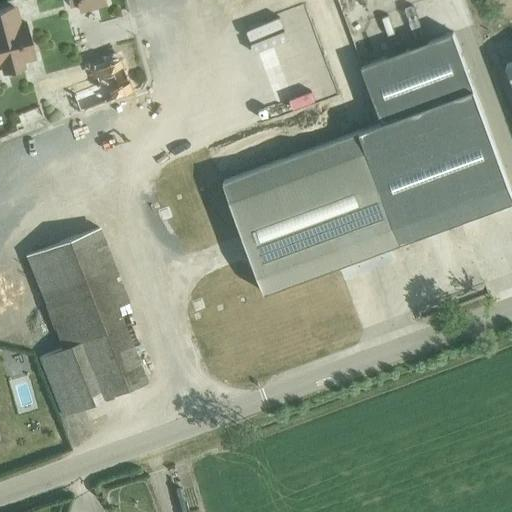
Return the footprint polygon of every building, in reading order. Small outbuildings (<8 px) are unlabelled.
[(104,0),(67,0),(69,3),(76,1),(79,9),(105,2),(104,0)] [(0,64),(2,64),(4,72),(7,71),(11,73),(17,71),(20,71),(23,67),(21,59),(35,55),(26,22),(18,24),(13,6),(0,9),(0,64)] [(453,31),(361,65),(382,122),(375,124),(360,130),(402,242),(511,201),(511,192),(474,89),(453,31)] [(98,84),(72,94),(79,111),(133,90),(120,57),(91,69),(98,84)] [(360,130),(223,180),(265,292),(356,259),(389,247),(402,242),(360,130)] [(30,300),(0,310),(0,344),(41,330),(30,300)] [(84,338),(39,356),(62,413),(108,396),(84,338)]
